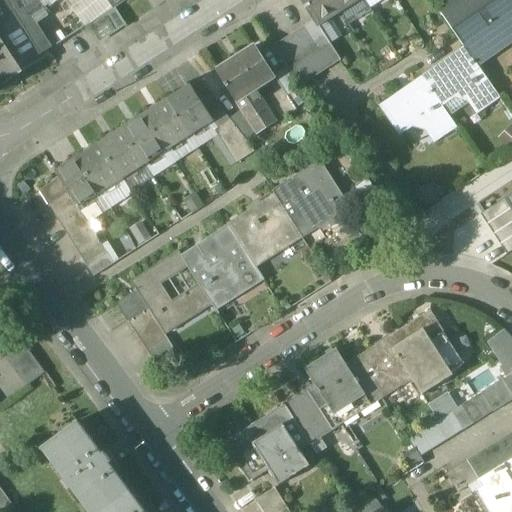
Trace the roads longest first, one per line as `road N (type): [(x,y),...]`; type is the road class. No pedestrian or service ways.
road 1 (residential): [(148,430),(354,295),(426,271),(511,306)]
road 2 (residential): [(0,137),(229,0)]
road 3 (residential): [(0,226),(148,430)]
